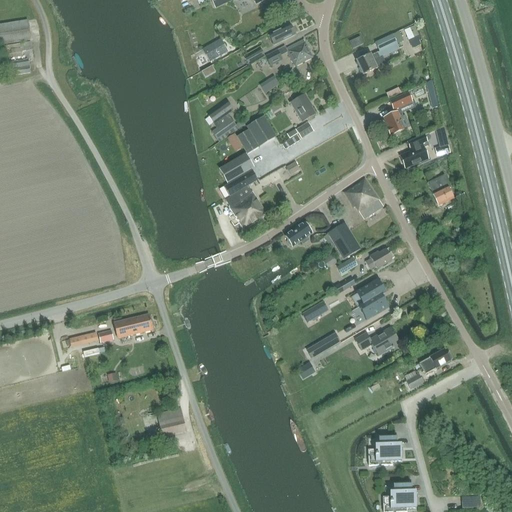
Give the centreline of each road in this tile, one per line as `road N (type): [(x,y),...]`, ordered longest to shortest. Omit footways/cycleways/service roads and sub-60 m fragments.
road 1 (residential): [(152,283),(91,143),(53,85),(35,0)]
road 2 (primary): [(511,282),(438,0)]
road 3 (unclassified): [(152,283),(256,243),(374,164)]
road 4 (residential): [(237,511),(152,283)]
road 5 (residential): [(482,365),(374,164)]
road 6 (unclassified): [(511,190),(461,0)]
road 7 (unclassified): [(374,164),(326,54),(326,15)]
road 8 (residential): [(152,283),(0,323)]
